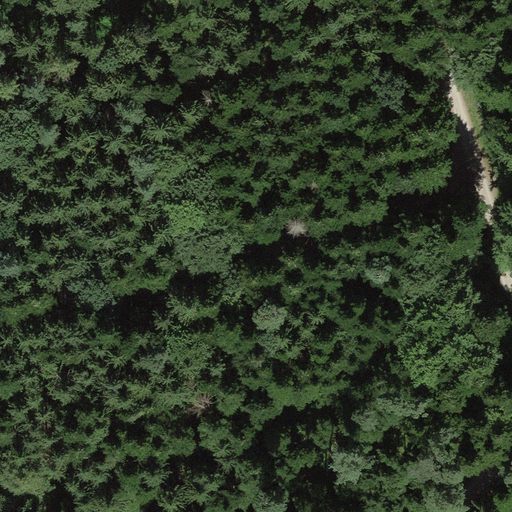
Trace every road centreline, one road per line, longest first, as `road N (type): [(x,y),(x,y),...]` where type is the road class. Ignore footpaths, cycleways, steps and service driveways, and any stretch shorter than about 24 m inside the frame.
road 1 (track): [(445,0),(509,310),(500,481),(454,511)]
road 2 (track): [(482,169),(414,226),(0,347)]
